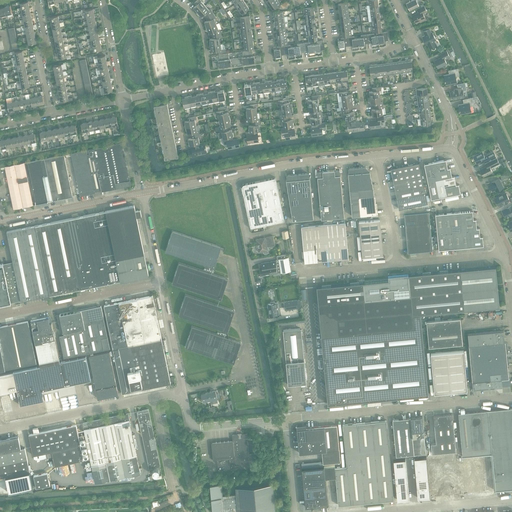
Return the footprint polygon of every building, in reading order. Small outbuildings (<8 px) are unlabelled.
[(194,10),(197,13),(205,5),(201,1),(201,0),(196,0),(194,2),(196,4),(193,7),(195,9),(194,10)] [(240,0),(235,4),(238,8),(245,3),(243,0),(240,0)] [(280,4),(276,0),(269,5),(272,9),(280,4)] [(406,3),(409,10),(419,6),(416,0),(410,0),(411,0),(411,1),(410,1),(408,1),(409,2),(406,3)] [(205,14),(206,17),(213,13),(210,9),(212,8),(208,3),(205,5),(197,13),(199,15),(200,14),(201,17),(205,14)] [(248,8),(245,3),(238,8),(241,13),(248,8)] [(10,5),(4,7),(6,14),(5,15),(6,18),(8,18),(7,14),(12,13),(10,5)] [(465,11),(460,13),(462,19),(473,13),(469,5),(463,8),(465,11)] [(412,16),(416,23),(416,22),(419,21),(420,22),(426,19),(423,14),(424,13),(427,12),(424,6),(418,9),(420,12),(412,16)] [(205,25),(206,28),(216,24),(214,18),(216,17),(213,13),(206,17),(208,20),(204,22),(205,24),(205,25)] [(473,13),(462,19),(465,25),(470,22),(472,25),(478,22),(473,13)] [(213,32),(213,35),(221,33),(220,29),(218,29),(216,24),(206,28),(207,31),(208,30),(209,33),(213,32)] [(474,30),(469,32),(472,38),(483,32),(479,24),(473,26),(474,30)] [(429,29),(423,32),(425,35),(422,36),(426,45),(427,44),(430,49),(437,46),(434,41),(436,40),(432,32),(431,32),(429,29)] [(381,35),(377,35),(378,44),(384,43),(384,41),(388,40),(387,32),(380,33),(381,35)] [(483,32),(472,38),(475,43),(480,41),(481,44),(487,41),(483,32)] [(209,42),(209,45),(220,44),(219,38),(221,38),(221,33),(213,35),(214,38),(209,39),(210,42),(209,42)] [(361,38),(357,38),(359,47),(364,46),(364,44),(368,43),(367,34),(360,35),(361,38)] [(374,34),(367,34),(368,43),(372,43),(373,45),(378,44),(377,35),(374,36),(374,34)] [(354,36),(347,37),(348,46),(352,45),(353,47),(359,47),(357,38),(354,39),(354,36)] [(344,46),(348,46),(347,37),(341,38),(341,40),(337,41),(339,49),(345,49),(344,46)] [(323,40),(321,41),(316,41),(317,44),(313,44),(315,53),(320,52),(320,50),(324,49),(323,40)] [(309,53),(315,53),(313,44),(310,45),(310,42),(303,43),(304,52),(308,51),(309,53)] [(484,47),(481,49),(484,55),(486,54),(487,55),(492,52),(491,51),(494,50),(490,42),(483,45),(484,47)] [(297,46),(294,47),(295,55),(301,54),(300,52),(304,52),(303,43),(297,44),(297,46)] [(221,49),(220,44),(209,45),(210,48),(211,48),(211,51),(215,50),(216,53),(227,52),(226,49),(221,49)] [(290,45),(283,46),(284,54),(289,54),(289,56),(295,55),(294,47),(290,47),(290,45)] [(281,55),(284,54),(283,46),(277,47),(277,49),(274,49),(275,58),(281,57),(281,55)] [(252,50),(247,51),(249,63),(255,62),(261,61),(260,55),(253,56),(252,50)] [(243,57),(236,58),(237,64),(242,63),(242,64),(249,63),(247,51),(242,51),(243,57)] [(449,57),(446,51),(440,54),(442,57),(434,61),(437,66),(438,67),(439,69),(439,68),(447,64),(445,60),(445,59),(449,57)] [(228,53),(223,54),(225,66),(231,65),(237,64),(236,58),(229,59),(228,53)] [(219,67),(225,66),(223,54),(218,55),(219,60),(212,61),(213,67),(219,67)] [(371,77),(413,72),(411,59),(369,65),(371,77)] [(53,66),(54,72),(62,70),(63,71),(66,70),(65,63),(53,66)] [(445,84),(446,85),(454,83),(455,83),(457,83),(456,79),(455,77),(459,76),(457,68),(450,70),(451,73),(444,75),(445,80),(444,80),(445,84)] [(163,77),(162,74),(159,75),(157,69),(154,69),(155,78),(163,77)] [(454,89),(454,91),(451,91),(453,99),(464,97),(463,92),(463,91),(466,90),(465,83),(457,84),(458,88),(454,89)] [(103,86),(103,84),(99,85),(100,92),(104,91),(108,91),(112,90),(111,84),(103,86)] [(245,95),(251,94),(250,84),(244,85),(244,88),(243,88),(244,91),(245,91),(245,95)] [(369,95),(369,98),(380,96),(379,90),(381,90),(380,87),(372,88),(372,91),(369,91),(369,94),(369,95)] [(223,90),(217,91),(219,101),(226,99),(225,96),(226,95),(225,92),(224,93),(223,90)] [(35,93),(35,97),(36,96),(37,104),(44,103),(42,95),(43,95),(42,91),(40,92),(41,95),(38,96),(37,93),(35,93)] [(215,91),(211,91),(214,102),(219,101),(217,91),(215,91)] [(341,95),(342,101),(353,100),(352,97),(351,94),(348,94),(348,91),(339,93),(339,96),(341,95)] [(203,93),(200,94),(202,104),(208,103),(206,93),(203,94),(203,93)] [(29,94),(29,98),(30,98),(32,106),(37,104),(36,96),(35,97),(32,97),(31,94),(29,94)] [(23,95),(18,97),(20,108),(26,107),(23,95)] [(25,95),(23,95),(26,107),(32,106),(30,98),(29,98),(26,99),(25,95)] [(191,95),(188,96),(190,107),(196,106),(194,96),(191,96),(191,95)] [(307,103),(308,106),(318,104),(318,99),(319,98),(319,95),(311,96),(311,99),(308,100),(308,103),(307,103)] [(184,108),(190,107),(188,96),(184,97),(185,98),(182,98),(184,108)] [(374,103),(374,106),(383,105),(382,102),(381,102),(380,96),(369,98),(369,100),(370,101),(371,104),(374,103)] [(465,103),(458,104),(459,110),(460,114),(460,113),(460,114),(469,112),(469,113),(471,112),(471,108),(470,108),(470,106),(470,105),(473,104),(472,100),(476,99),(477,99),(478,99),(477,96),(476,97),(472,97),(465,99),(465,103)] [(8,110),(14,109),(13,101),(12,102),(11,98),(6,99),(8,110)] [(285,100),(278,101),(278,104),(280,104),(281,110),(292,108),(291,104),(290,104),(290,102),(285,103),(285,100)] [(341,107),(341,110),(350,109),(350,106),(353,106),(352,103),(353,102),(353,100),(342,101),(342,107),(341,107)] [(177,158),(178,158),(167,104),(164,104),(163,102),(154,104),(154,106),(155,111),(156,110),(157,114),(155,114),(157,122),(158,122),(159,126),(158,126),(159,134),(161,134),(161,137),(160,138),(162,146),(163,146),(164,149),(163,149),(164,158),(166,157),(166,159),(176,157),(177,158)] [(246,111),(246,114),(257,113),(256,107),(258,107),(257,104),(250,105),(250,107),(246,108),(246,111)] [(312,111),(313,114),(321,113),(321,110),(319,110),(318,104),(308,106),(308,108),(309,109),(309,112),(312,111)] [(383,108),(383,105),(374,106),(374,109),(371,109),(372,112),(371,113),(372,116),(382,114),(381,108),(383,108)] [(280,116),(280,119),(287,118),(287,115),(291,114),(291,112),(292,112),(292,108),(281,110),(281,115),(280,116)] [(351,112),(350,109),(341,110),(342,114),(343,113),(344,119),(355,118),(355,115),(354,115),(354,112),(351,112)] [(218,115),(219,120),(230,118),(229,115),(228,115),(228,112),(223,113),(223,110),(216,112),(216,115),(218,115)] [(252,120),(252,122),(260,121),(259,118),(258,119),(257,113),(246,114),(247,117),(248,120),(252,120)] [(322,116),(321,113),(313,114),(313,117),(310,118),(310,121),(310,124),(321,122),(320,116),(322,116)] [(377,120),(369,121),(370,128),(380,127),(380,123),(381,122),(384,122),(384,120),(386,119),(392,118),(392,114),(386,115),(386,116),(383,116),(383,115),(377,116),(377,120)] [(184,124),(185,127),(196,125),(194,119),(196,119),(196,116),(188,118),(189,120),(185,121),(185,124),(184,124)] [(219,127),(219,130),(227,128),(226,125),(230,124),(230,122),(230,121),(230,118),(219,120),(220,126),(219,127)] [(288,120),(287,118),(280,119),(280,122),(282,121),(283,127),(294,126),(293,122),(292,123),(292,120),(288,120)] [(260,124),(260,121),(252,122),(253,125),(248,126),(249,128),(248,129),(248,132),(259,131),(258,125),(260,124)] [(356,131),(364,130),(363,122),(359,123),(359,122),(355,122),(355,121),(347,122),(348,131),(352,130),(352,129),(356,128),(356,131)] [(325,122),(320,123),(319,123),(319,127),(311,128),(312,136),(322,134),(322,129),(326,129),(325,122)] [(191,133),(192,135),(199,134),(199,131),(197,131),(196,125),(185,127),(186,131),(187,131),(187,133),(191,133)] [(227,131),(227,128),(219,130),(220,132),(221,132),(223,138),(233,136),(233,132),(232,133),(231,130),(227,131)] [(286,139),(295,138),(294,130),(288,131),(287,128),(281,128),(282,135),(285,134),(286,139)] [(247,143),(258,141),(257,133),(246,135),(247,138),(243,139),(244,145),(248,145),(247,143)] [(200,137),(199,134),(192,135),(192,138),(188,139),(189,142),(188,142),(189,145),(199,143),(198,137),(200,137)] [(228,149),(239,147),(238,139),(232,140),(231,137),(223,139),(224,144),(227,144),(228,149)] [(122,143),(89,150),(93,172),(97,171),(101,191),(131,184),(122,143)] [(195,154),(206,152),(205,144),(191,147),(192,150),(188,151),(189,158),(196,156),(195,154)] [(90,172),(93,172),(89,150),(71,153),(80,195),(95,192),(90,172)] [(483,160),(485,163),(496,158),(493,152),(485,156),(484,155),(482,152),(473,157),(476,163),(483,160)] [(44,159),(53,200),(53,201),(73,197),(68,174),(64,155),(44,159)] [(486,166),(479,170),(483,177),(492,172),(490,169),(491,167),(499,163),(496,158),(485,163),(486,166)] [(48,201),(53,200),(44,159),(41,160),(41,159),(27,162),(36,204),(48,202),(48,201)] [(446,159),(432,162),(434,171),(447,168),(446,160),(446,159)] [(419,162),(390,168),(399,209),(427,203),(419,162)] [(424,164),(427,182),(435,180),(434,171),(432,162),(432,163),(425,164),(425,163),(424,163),(424,164)] [(14,209),(33,205),(24,163),(5,167),(14,209)] [(349,190),(358,189),(373,187),(372,182),(371,182),(371,177),(370,177),(370,171),(369,172),(369,170),(365,167),(348,169),(349,173),(348,173),(349,190)] [(450,168),(447,168),(434,171),(435,180),(443,178),(452,177),(452,176),(451,176),(450,168)] [(334,170),(328,171),(329,183),(341,182),(340,175),(339,170),(334,171),(334,170)] [(317,177),(318,184),(329,183),(328,171),(322,171),(322,172),(317,172),(318,177),(317,177)] [(308,174),(297,175),(298,186),(310,185),(310,178),(309,178),(308,174)] [(286,181),(287,187),(297,186),(298,186),(297,175),(287,176),(287,180),(286,181)] [(455,176),(452,176),(452,177),(443,178),(445,187),(456,185),(456,184),(454,176),(455,176)] [(276,178),(258,181),(265,210),(273,208),(282,207),(276,178)] [(447,196),(445,187),(443,178),(435,180),(439,198),(439,197),(439,198),(440,198),(440,197),(447,196)] [(496,191),(503,187),(498,178),(491,182),(492,184),(488,186),(489,187),(488,188),(489,190),(490,190),(491,191),(495,189),(496,191)] [(439,198),(435,180),(427,182),(431,199),(432,199),(432,200),(432,199),(439,197),(439,198)] [(242,190),(247,214),(265,210),(258,181),(246,184),(243,184),(242,187),(242,190)] [(341,189),(341,182),(329,183),(330,190),(341,189)] [(318,184),(319,191),(330,190),(329,183),(318,184)] [(459,184),(456,185),(445,187),(447,196),(460,193),(460,192),(458,184),(459,184)] [(373,187),(358,189),(358,195),(358,197),(374,195),(373,187)] [(342,196),(341,189),(330,190),(330,197),(342,196)] [(319,191),(319,198),(330,197),(330,190),(319,191)] [(498,205),(509,200),(505,193),(495,198),(498,205)] [(375,195),(374,195),(358,197),(359,202),(360,209),(360,215),(370,214),(377,214),(376,213),(377,213),(376,203),(375,203),(375,195)] [(343,203),(342,196),(330,197),(331,204),(343,203)] [(319,198),(320,205),(331,204),(330,197),(319,198)] [(511,201),(511,202),(511,205),(511,206),(511,205),(506,208),(502,210),(505,218),(509,216),(510,216),(511,215),(511,201)] [(343,210),(343,203),(331,204),(332,211),(343,210)] [(320,205),(321,212),(332,211),(331,204),(320,205)] [(134,205),(106,211),(7,232),(13,262),(3,264),(0,264),(0,305),(11,303),(21,301),(148,275),(144,253),(142,245),(137,217),(141,216),(140,210),(136,211),(134,205)] [(285,221),(282,207),(273,208),(276,223),(285,221)] [(268,225),(276,223),(273,208),(265,210),(268,225)] [(250,228),(268,225),(265,210),(247,214),(250,228)] [(344,217),(343,210),(332,211),(332,218),(344,217)] [(321,219),(332,218),(332,211),(321,212),(321,219)] [(459,212),(460,221),(473,220),(473,219),(472,211),(473,211),(460,212),(460,211),(459,211),(459,212)] [(404,214),(405,226),(430,224),(429,212),(404,214)] [(451,213),(453,231),(461,230),(460,221),(459,212),(452,213),(452,212),(451,212),(451,213)] [(443,213),(443,214),(445,231),(453,231),(451,213),(444,213),(443,213)] [(435,214),(437,232),(445,231),(443,214),(436,214),(435,214)] [(359,221),(360,233),(381,231),(380,219),(359,221)] [(476,219),(473,219),(473,220),(460,221),(461,230),(469,229),(476,228),(476,227),(475,220),(476,219)] [(345,223),(323,225),(324,237),(346,235),(345,223)] [(406,239),(421,237),(431,237),(430,224),(405,226),(406,239)] [(301,227),(302,239),(324,237),(323,225),(301,227)] [(479,228),(476,228),(469,229),(469,238),(480,237),(480,236),(479,228)] [(463,247),(470,247),(469,238),(469,229),(461,230),(462,247),(462,248),(463,248),(463,247)] [(455,248),(462,247),(461,230),(453,231),(454,248),(455,248),(455,249),(455,248)] [(214,268),(221,247),(173,231),(166,252),(214,268)] [(360,233),(361,245),(382,243),(381,231),(360,233)] [(437,232),(438,250),(439,250),(446,249),(445,231),(437,232)] [(447,249),(454,248),(453,231),(445,231),(446,249),(447,249),(447,250),(447,249)] [(347,246),(346,235),(324,237),(325,248),(347,246)] [(267,247),(275,245),(273,236),(256,240),(259,252),(263,252),(264,253),(265,254),(267,254),(268,252),(268,250),(267,247)] [(483,236),(480,237),(469,238),(470,247),(483,246),(483,245),(482,237),(483,237),(483,236)] [(303,250),(316,249),(325,248),(324,237),(302,239),(303,250)] [(406,239),(406,240),(408,253),(423,251),(421,237),(406,239)] [(433,251),(431,237),(421,237),(423,251),(433,251)] [(362,257),(383,255),(382,243),(361,245),(362,257)] [(348,259),(347,246),(325,248),(326,261),(348,259)] [(317,261),(326,261),(325,248),(316,249),(317,261)] [(304,263),(317,261),(316,249),(303,250),(304,263)] [(277,259),(276,260),(276,261),(278,273),(281,272),(281,273),(291,271),(288,257),(287,257),(287,254),(277,256),(277,259)] [(262,268),(260,268),(261,272),(261,276),(278,273),(276,261),(261,264),(262,268)] [(221,299),(228,279),(179,263),(172,283),(221,299)] [(382,280),(317,286),(328,404),(428,394),(421,314),(499,307),(496,266),(492,266),(420,273),(407,274),(389,276),(389,279),(382,280)] [(227,331),(234,311),(186,295),(179,315),(227,331)] [(171,383),(166,364),(157,319),(156,316),(153,296),(104,305),(122,393),(133,391),(171,383)] [(284,302),(285,307),(286,310),(302,307),(300,300),(284,302)] [(271,304),(268,304),(270,316),(277,315),(276,308),(278,307),(277,303),(275,303),(274,301),(270,302),(271,304)] [(64,358),(110,349),(101,306),(60,315),(64,335),(59,336),(64,358)] [(49,317),(31,321),(39,363),(40,366),(60,362),(59,359),(55,337),(52,323),(50,323),(49,317)] [(429,347),(463,344),(460,318),(426,321),(429,347)] [(0,371),(36,364),(28,321),(0,327),(0,371)] [(233,363),(240,343),(192,326),(185,347),(233,363)] [(288,385),(306,383),(301,329),(283,331),(288,385)] [(503,331),(468,334),(473,390),(502,387),(501,379),(509,379),(505,342),(504,342),(503,331)] [(434,393),(467,390),(463,350),(430,353),(434,393)] [(110,352),(89,356),(98,398),(103,397),(118,394),(110,352)] [(13,372),(0,374),(0,393),(17,390),(20,405),(44,400),(42,394),(59,391),(60,397),(76,393),(74,383),(91,380),(86,356),(60,362),(40,366),(13,372)] [(509,379),(501,379),(502,387),(510,386),(510,379),(509,379)] [(215,391),(208,392),(210,400),(220,398),(219,393),(216,394),(215,391)] [(203,401),(210,400),(208,392),(201,394),(203,401)] [(462,454),(426,457),(430,497),(463,494),(461,477),(471,476),(472,493),(511,488),(511,408),(458,414),(462,454)] [(160,466),(153,432),(148,409),(137,412),(149,469),(160,466)] [(127,414),(82,423),(84,429),(84,432),(95,483),(140,474),(131,432),(128,414),(127,414)] [(432,453),(456,451),(452,414),(433,416),(434,425),(435,432),(436,443),(431,444),(432,453)] [(393,419),(394,432),(396,456),(425,454),(422,417),(393,419)] [(335,465),(324,466),(325,478),(335,477),(338,506),(394,500),(387,432),(386,420),(342,424),(343,432),(347,467),(335,468),(335,465)] [(31,434),(29,435),(33,455),(46,453),(47,457),(52,456),(54,466),(83,460),(77,432),(78,432),(76,425),(41,432),(31,434)] [(322,451),(339,449),(337,425),(297,429),(299,453),(322,451)] [(250,466),(250,465),(247,433),(232,435),(232,441),(211,443),(213,461),(229,459),(230,466),(241,465),(241,467),(250,466)] [(18,437),(0,440),(0,478),(6,477),(9,492),(33,487),(25,448),(21,449),(18,437)] [(340,462),(339,449),(322,451),(323,464),(340,462)] [(426,457),(414,458),(418,498),(430,497),(426,457)] [(399,459),(393,460),(397,500),(409,499),(405,459),(399,459)] [(302,469),(305,507),(327,505),(324,467),(302,469)] [(36,488),(49,485),(47,473),(34,475),(36,488)] [(210,486),(211,499),(212,511),(219,511),(221,511),(275,511),(273,485),(235,488),(235,495),(222,496),(221,485),(210,486)]
